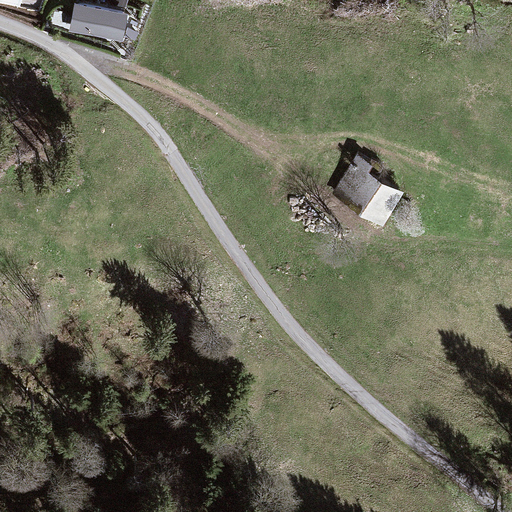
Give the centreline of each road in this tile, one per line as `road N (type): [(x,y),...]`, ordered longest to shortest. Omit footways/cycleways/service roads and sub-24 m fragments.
road 1 (track): [(0,10),(126,102),(266,297),(319,357),(502,511)]
road 2 (track): [(68,60),(120,60),(321,167)]
